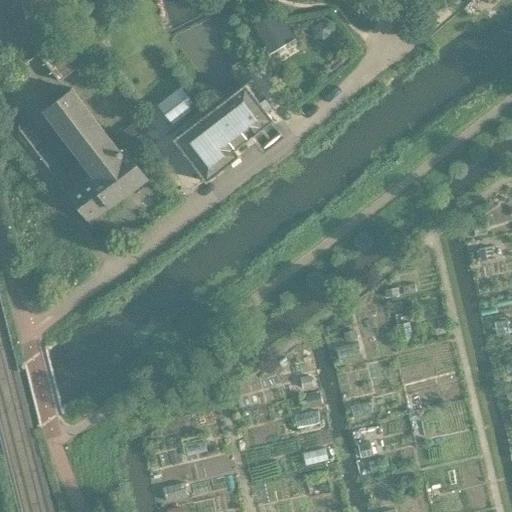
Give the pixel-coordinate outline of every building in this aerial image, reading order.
[(0,0),(0,53),(33,45),(21,0),(0,0)] [(269,17),(254,26),(265,44),(288,29),(283,21),(277,24),(273,18),(272,15),(269,17)] [(94,55),(73,28),(72,28),(38,54),(59,81),(94,55)] [(207,116),(235,152),(273,122),(267,114),(272,109),(266,100),(260,105),(246,86),(207,116)] [(119,151),(72,90),(45,110),(95,175),(68,195),(88,221),(146,179),(126,152),(123,154),(121,150),(119,151)] [(173,125),(189,113),(174,94),(158,106),(173,125)] [(235,152),(207,116),(174,141),(206,183),(239,158),(235,152)] [(150,129),(142,119),(113,141),(120,150),(150,129)] [(29,126),(21,132),(50,171),(58,164),(29,126)]
